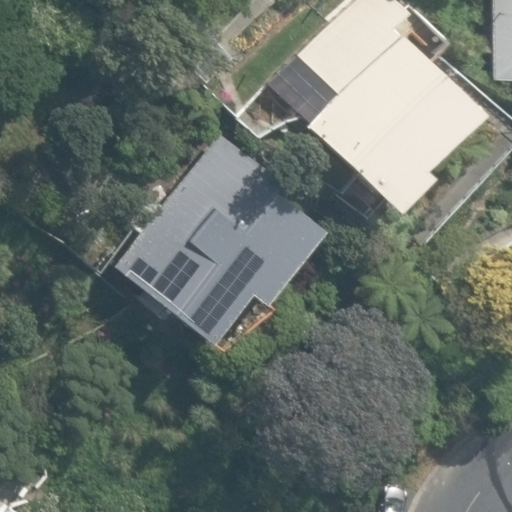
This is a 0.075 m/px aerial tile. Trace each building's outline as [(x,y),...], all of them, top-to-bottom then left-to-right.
[(342,170),(374,204),(409,170),(403,164),(463,107),(388,28),(387,29),(384,32),(375,23),(392,7),(385,0),(345,0),(260,81),(296,118),(294,120),(342,170)] [(511,0),(482,0),(480,74),(511,75),(511,0)] [(155,34),(178,61),(179,61),(208,36),(185,9),(155,34)] [(179,61),(196,80),(225,55),(208,37),(179,61)] [(100,261),(184,334),(227,285),(240,296),(303,224),(259,185),(266,177),(213,131),(153,200),(132,189),(112,212),(130,227),(100,261)]
